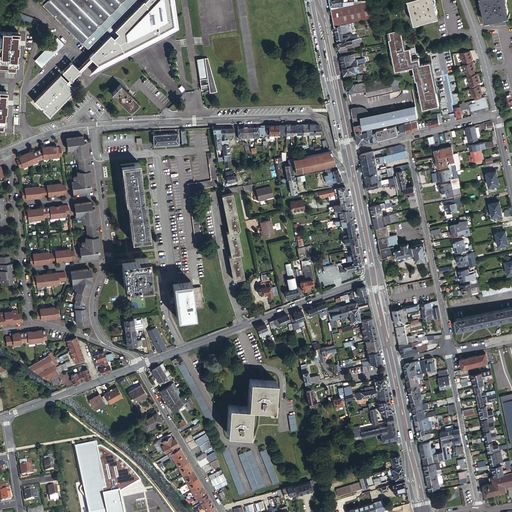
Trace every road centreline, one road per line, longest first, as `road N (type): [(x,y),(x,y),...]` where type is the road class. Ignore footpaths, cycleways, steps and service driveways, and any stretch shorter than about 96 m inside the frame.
road 1 (unclassified): [(92,125),(313,117),(325,120),(334,154),(344,155)]
road 2 (residential): [(448,351),(407,137)]
road 3 (residential): [(221,511),(139,365)]
road 4 (residential): [(242,325),(214,193),(242,188)]
road 5 (residential): [(479,511),(448,351)]
road 6 (secondary): [(311,0),(344,155)]
road 7 (secondary): [(427,511),(396,361)]
road 8 (secondary): [(353,150),(322,0)]
road 9 (secondary): [(387,362),(417,511)]
road 10 (unclassified): [(139,365),(5,415)]
road 11 (unclassified): [(367,277),(242,325)]
road 12 (secondary): [(379,273),(353,150)]
road 13 (secondary): [(344,155),(367,277)]
